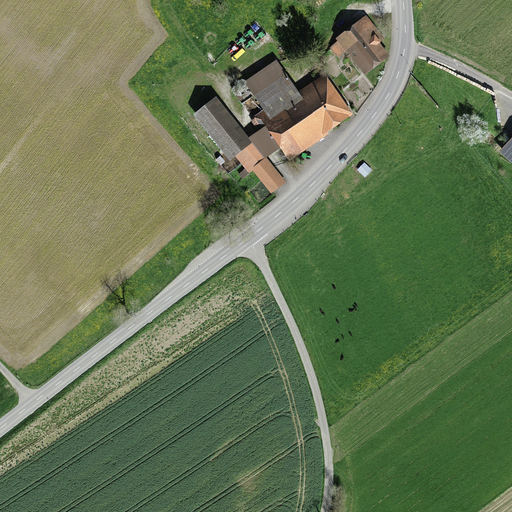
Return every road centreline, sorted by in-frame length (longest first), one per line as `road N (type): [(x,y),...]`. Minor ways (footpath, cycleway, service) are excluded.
road 1 (tertiary): [(0,426),(244,238)]
road 2 (tertiary): [(244,238),(318,178),(380,105),(403,53),(402,0)]
road 3 (residential): [(244,238),(309,379),(325,439),(325,511)]
